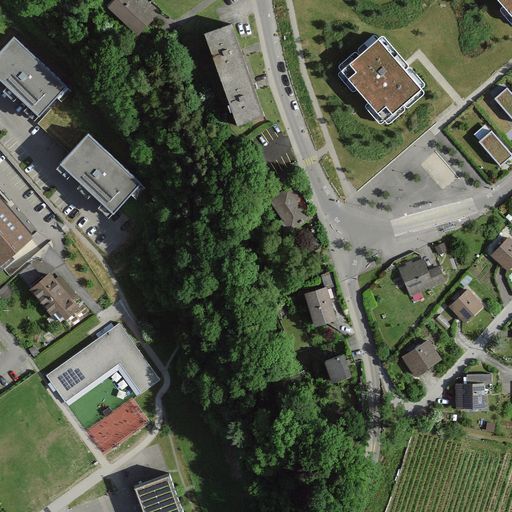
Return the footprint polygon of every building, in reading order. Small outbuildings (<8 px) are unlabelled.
[(138,35),(158,17),(141,0),(112,0),(109,4),(138,35)] [(511,0),(487,0),(511,30),(511,0)] [(206,37),(241,126),(268,116),(234,26),(206,37)] [(67,82),(14,32),(0,47),(0,71),(41,110),(67,82)] [(340,79),(380,128),(420,96),(398,70),(380,47),(340,79)] [(511,93),(501,81),(488,91),(511,118),(511,93)] [(511,154),(485,124),(473,134),(501,166),(511,156),(511,154)] [(140,179),(88,129),(61,156),(114,206),(140,179)] [(310,197),(298,183),(273,203),(293,228),(311,215),(301,203),(310,197)] [(0,261),(31,236),(25,229),(21,225),(17,220),(13,216),(9,210),(6,207),(0,200),(0,261)] [(490,253),(509,271),(511,267),(511,235),(509,233),(490,253)] [(399,267),(412,296),(448,279),(440,263),(427,269),(422,257),(399,267)] [(83,304),(50,269),(28,289),(61,324),(83,304)] [(330,288),(308,294),(316,327),(338,321),(330,288)] [(449,306),(465,325),(486,307),(470,288),(449,306)] [(120,322),(46,373),(54,385),(65,400),(118,364),(140,393),(159,378),(120,322)] [(402,356),(417,376),(442,358),(428,338),(402,356)] [(343,354),(324,361),(333,384),(353,376),(343,354)] [(469,383),(460,383),(460,404),(484,404),(484,388),(491,387),(491,376),(468,377),(469,383)] [(182,511),(167,471),(133,484),(143,511),(182,511)]
